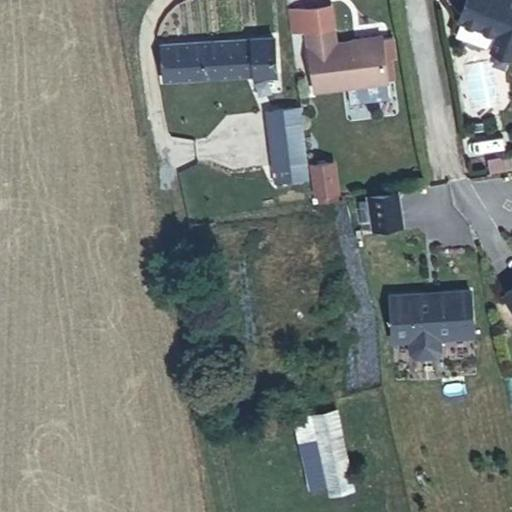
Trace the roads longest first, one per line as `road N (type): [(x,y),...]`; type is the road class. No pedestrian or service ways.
road 1 (track): [(157,0),(141,23),(144,66),(221,511)]
road 2 (residential): [(460,200),(429,0)]
